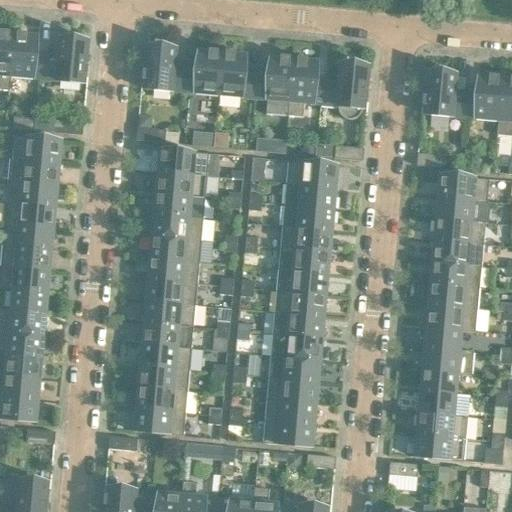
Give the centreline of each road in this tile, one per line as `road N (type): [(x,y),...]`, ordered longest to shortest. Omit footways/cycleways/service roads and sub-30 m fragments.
road 1 (residential): [(73,511),(123,0)]
road 2 (residential): [(354,511),(396,28)]
road 3 (residential): [(123,0),(396,28)]
